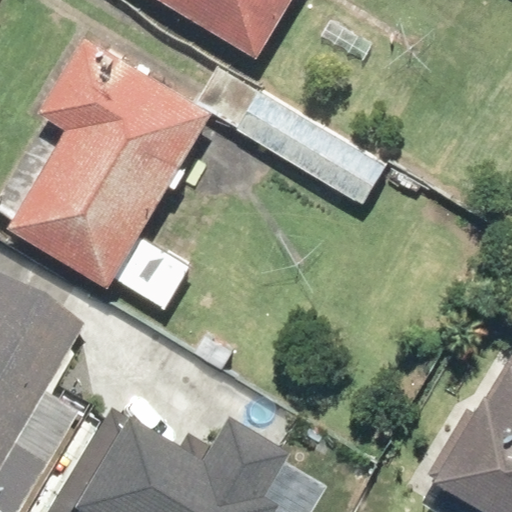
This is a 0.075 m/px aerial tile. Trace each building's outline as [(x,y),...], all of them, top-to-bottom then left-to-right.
[(188,0),(270,47),(296,0),(188,0)] [(151,231),(227,105),(104,31),(57,109),(76,120),(46,170),(27,158),(0,203),(0,208),(168,310),(198,260),(151,231)] [(260,89),(240,122),(369,200),(389,167),(260,89)] [(48,395),(88,334),(1,277),(0,278),(0,511),(17,511),(80,416),(48,395)] [(511,337),(433,456),(511,509),(511,337)] [(274,511),(275,511),(260,501),(286,465),(220,418),(187,465),(116,414),(46,511),(274,511)]
